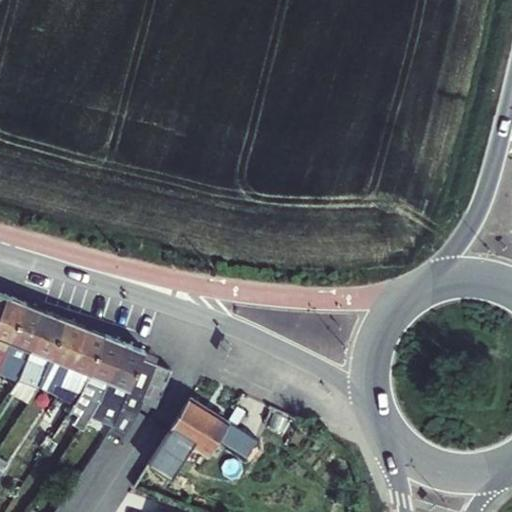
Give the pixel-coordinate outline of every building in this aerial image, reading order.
[(0,363),(27,300),(6,292),(0,305),(0,363)] [(45,308),(27,300),(0,363),(0,372),(16,380),(18,378),(27,353),(30,344),(45,308)] [(51,352),(66,316),(45,308),(30,344),(27,353),(18,378),(9,392),(28,402),(38,387),(43,373),(51,352)] [(70,361),(85,324),(66,316),(51,352),(43,373),(38,387),(57,395),(62,381),(70,361)] [(90,371),(90,368),(105,332),(85,324),(70,361),(62,381),(57,395),(73,404),(80,392),(90,371)] [(105,332),(90,368),(90,371),(107,378),(124,339),(105,332)] [(124,339),(107,378),(99,399),(91,416),(113,424),(119,407),(144,349),(145,347),(124,339)] [(119,439),(137,414),(142,401),(155,406),(172,368),(156,361),(158,355),(144,349),(119,407),(113,424),(108,431),(119,439)] [(107,378),(90,371),(80,392),(73,404),(69,409),(78,414),(73,423),(83,429),(91,416),(99,399),(107,378)] [(188,400),(166,433),(203,458),(213,442),(243,461),(254,444),(188,400)]
